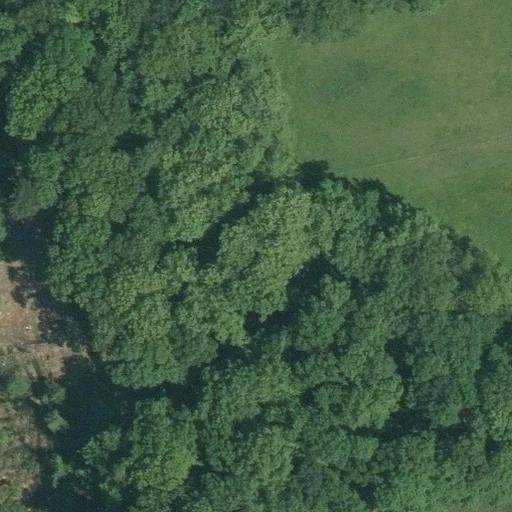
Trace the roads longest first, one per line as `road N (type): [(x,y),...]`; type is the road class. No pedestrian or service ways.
road 1 (unclassified): [(150,511),(136,439),(85,279),(77,221),(78,159),(106,0)]
road 2 (track): [(511,322),(95,87)]
road 3 (track): [(391,511),(511,462)]
